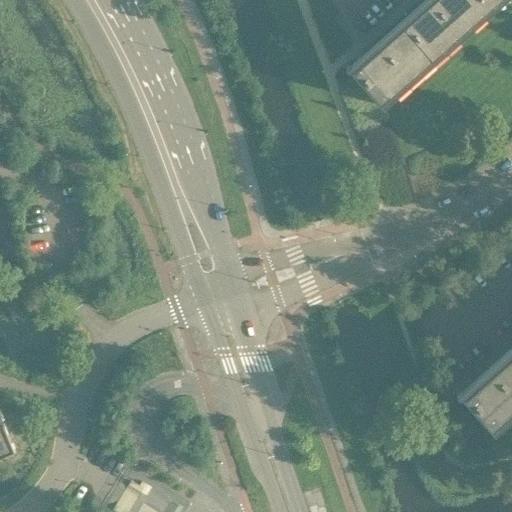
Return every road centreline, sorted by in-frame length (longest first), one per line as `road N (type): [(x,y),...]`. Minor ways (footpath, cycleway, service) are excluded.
road 1 (unclassified): [(23,511),(65,463),(77,398),(98,355),(132,328),(203,300)]
road 2 (tertiary): [(203,300),(277,511)]
road 3 (tertiary): [(299,511),(235,309)]
road 4 (tertiary): [(185,186),(167,132),(100,0)]
road 5 (residential): [(345,254),(445,217),(511,174)]
road 6 (residential): [(235,309),(306,281),(345,254)]
road 7 (residential): [(345,254),(315,251),(225,275)]
